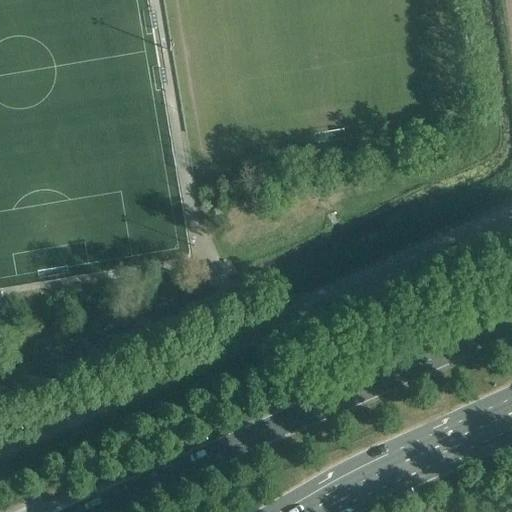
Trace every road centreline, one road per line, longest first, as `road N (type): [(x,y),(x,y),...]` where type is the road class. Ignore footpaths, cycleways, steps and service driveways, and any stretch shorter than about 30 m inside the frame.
road 1 (secondary): [(511,321),(86,511)]
road 2 (secondary): [(297,511),(511,415)]
